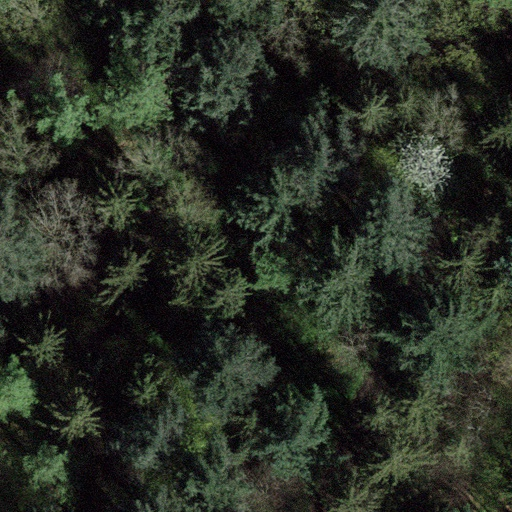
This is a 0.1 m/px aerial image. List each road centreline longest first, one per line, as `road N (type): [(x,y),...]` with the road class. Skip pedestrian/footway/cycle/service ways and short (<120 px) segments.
road 1 (track): [(0,349),(237,231),(511,41)]
road 2 (track): [(511,106),(335,511)]
